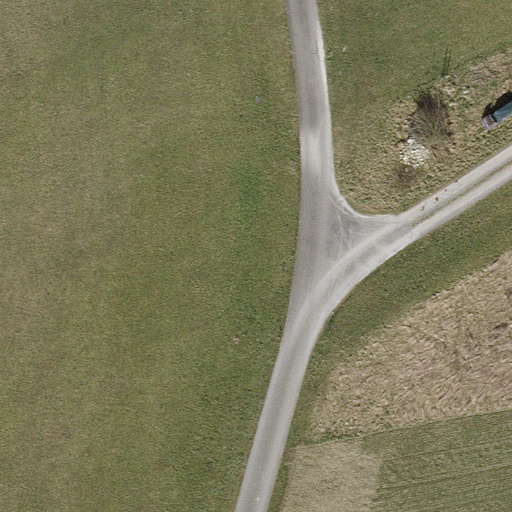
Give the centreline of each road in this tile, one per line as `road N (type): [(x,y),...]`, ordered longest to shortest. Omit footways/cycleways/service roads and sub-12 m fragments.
road 1 (track): [(511,168),(417,232),(324,266),(257,511)]
road 2 (track): [(324,266),(301,0)]
